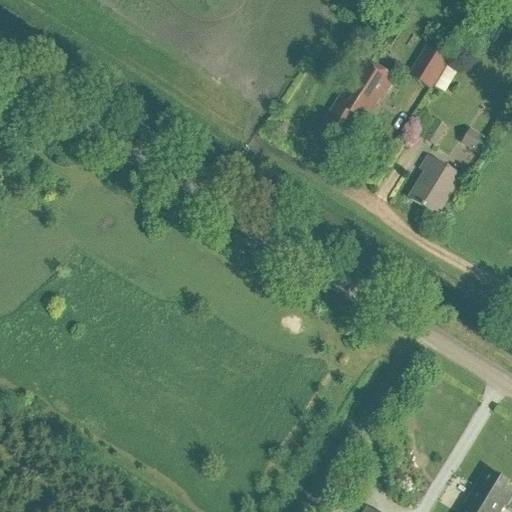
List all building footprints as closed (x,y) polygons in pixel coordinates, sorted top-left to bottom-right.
[(405,76),(427,90),(445,61),(422,47),(405,76)] [(379,72),(396,83),(405,68),(388,57),(379,72)] [(317,141),(336,152),(355,120),(363,126),(391,80),(359,61),(321,125),(325,128),(317,141)] [(422,141),(434,148),(445,129),(433,122),(422,141)] [(468,130),(459,145),(478,157),(488,141),(468,130)] [(425,175),(409,200),(435,217),(459,179),(426,158),(418,171),(425,175)] [(387,420),(398,427),(403,419),(392,412),(387,420)] [(500,511),(510,496),(502,491),(506,484),(483,470),(457,511),(500,511)]
